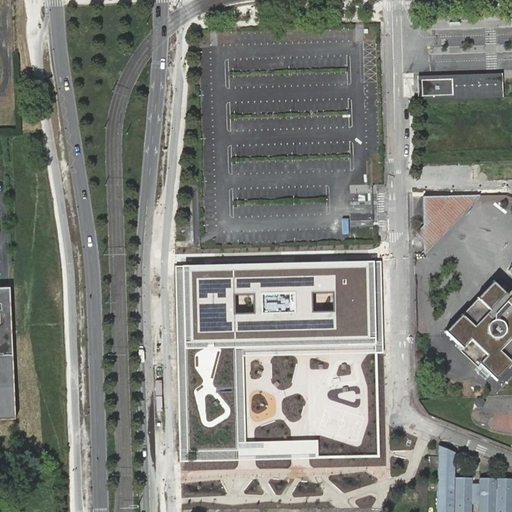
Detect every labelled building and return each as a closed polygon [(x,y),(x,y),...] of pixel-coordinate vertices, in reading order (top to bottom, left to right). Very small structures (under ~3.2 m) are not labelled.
[(503,73),(419,75),(419,99),(504,97),(503,73)] [(479,195),(424,196),(425,224),(415,234),(425,244),(425,252),(479,195)] [(381,262),(177,267),(182,462),(246,461),(300,459),(320,459),(319,440),(237,442),(235,341),(376,337),(376,354),(383,353),(381,262)] [(463,316),(447,333),(511,321),(511,296),(511,298),(507,295),(494,283),(478,299),(463,316)] [(0,420),(15,420),(10,288),(0,288),(0,420)] [(511,321),(447,333),(463,348),(479,364),(494,378),(496,380),(511,363),(511,321)] [(497,511),(498,479),(480,478),(480,484),(473,484),(473,478),(456,478),(456,452),(440,446),(438,511),(472,511),(473,504),(480,505),(479,511),(497,511)] [(511,511),(511,479),(498,479),(497,511),(511,511)]
